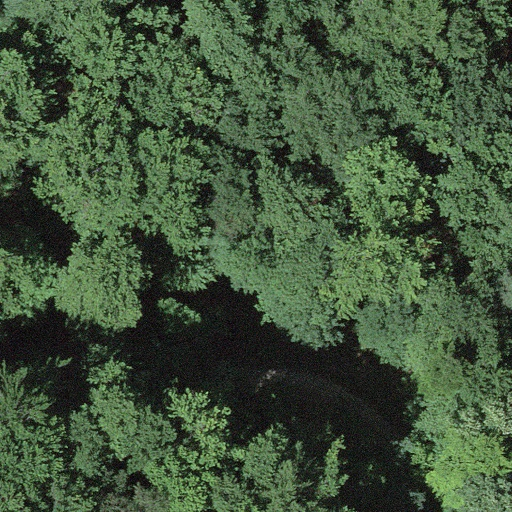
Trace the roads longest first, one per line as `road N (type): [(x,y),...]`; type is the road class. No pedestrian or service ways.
road 1 (track): [(0,358),(217,361),(323,393),(411,465),(427,511)]
road 2 (track): [(323,393),(170,282),(0,228)]
